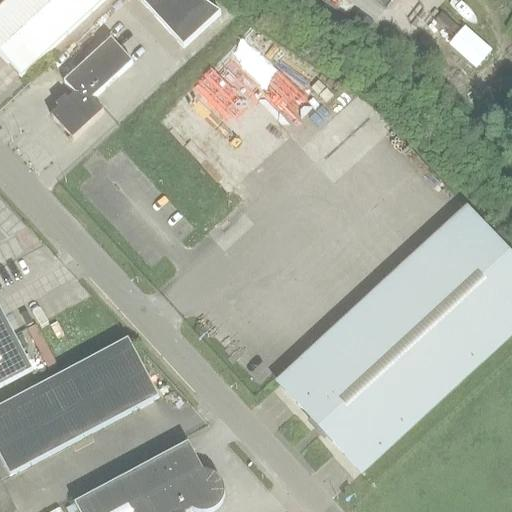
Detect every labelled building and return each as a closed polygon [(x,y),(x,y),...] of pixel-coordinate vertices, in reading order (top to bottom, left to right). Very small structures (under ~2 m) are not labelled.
[(0,56),(21,79),(107,0),(12,0),(0,11),(0,56)] [(142,0),(140,3),(168,33),(183,50),(220,16),(197,0),(142,0)] [(373,0),(385,11),(394,0),(373,0)] [(455,44),(481,69),(499,51),(473,26),(455,44)] [(58,111),(51,118),(72,142),(103,113),(92,101),(132,65),(111,41),(64,85),(74,96),(68,102),(65,99),(55,108),(58,111)] [(511,261),(468,213),(279,386),(360,475),(511,335),(511,261)] [(0,389),(32,373),(0,311),(0,389)] [(12,511),(0,489),(0,478),(8,474),(10,478),(159,400),(128,342),(0,409),(0,511),(12,511)] [(511,415),(500,426),(511,438),(511,415)] [(511,438),(500,426),(486,440),(511,468),(511,438)] [(511,468),(486,440),(471,453),(498,483),(511,469),(511,468)] [(188,446),(74,506),(76,511),(215,511),(220,508),(223,501),(224,493),(221,486),(217,480),(210,476),(203,474),(188,446)] [(471,453),(456,467),(483,496),(498,483),(471,453)] [(456,467),(441,480),(468,510),(483,496),(456,467)] [(511,469),(498,483),(511,498),(511,469)] [(441,480),(427,494),(443,511),(465,511),(468,510),(441,480)] [(511,511),(511,498),(498,483),(483,496),(497,511),(511,511)] [(443,511),(427,494),(412,507),(416,511),(443,511)] [(497,511),(483,496),(468,510),(470,511),(497,511)]
